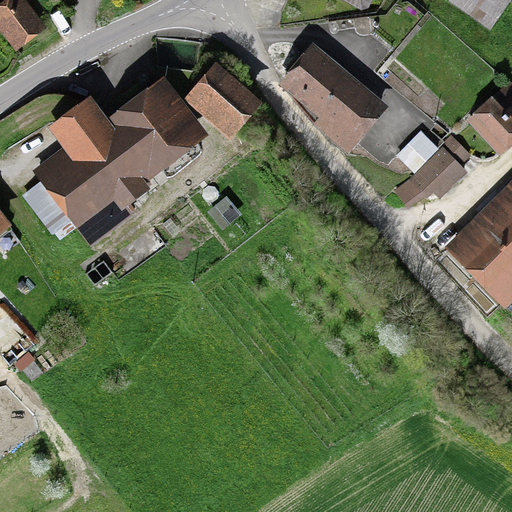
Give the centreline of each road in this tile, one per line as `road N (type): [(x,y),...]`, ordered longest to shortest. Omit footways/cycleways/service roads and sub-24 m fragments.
road 1 (unclassified): [(214,0),(291,117),(511,365)]
road 2 (tertiary): [(0,98),(185,0)]
